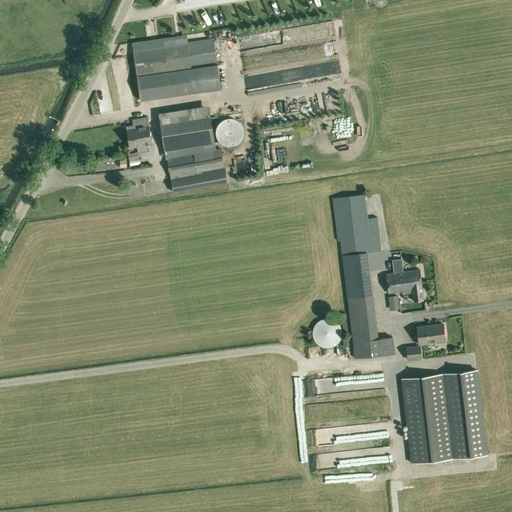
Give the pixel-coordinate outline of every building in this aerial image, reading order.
[(214,38),(134,49),(140,99),(221,88),(214,38)] [(160,119),(165,152),(215,144),(210,111),(160,119)] [(138,147),(138,153),(149,151),(148,145),(152,145),(147,118),(135,120),(137,128),(127,129),(130,149),(138,147)] [(167,158),(171,179),(173,189),(227,180),(222,148),(194,153),(167,158)] [(141,165),(138,153),(128,155),(130,167),(141,165)] [(377,218),(368,219),(365,195),(332,199),(337,242),(340,242),(347,299),(373,295),(369,266),(383,264),(379,234),(377,218)] [(394,267),(394,273),(402,272),(401,260),(394,261),(394,267)] [(421,281),(420,270),(402,272),(404,283),(421,281)] [(403,292),(403,294),(405,294),(404,283),(402,272),(394,273),(386,275),(389,293),(403,292)] [(405,294),(413,293),(414,301),(423,300),(422,289),(421,281),(404,283),(405,294)] [(373,295),(347,299),(355,358),(395,354),(393,337),(378,339),(373,295)] [(389,297),(391,310),(400,309),(398,296),(389,297)] [(313,332),(313,333),(313,334),(313,336),(313,337),(313,338),(314,340),(315,342),(316,344),(318,345),(319,346),(321,347),(321,348),(322,348),(324,349),(325,349),(327,349),(329,349),(330,349),(331,349),(333,348),(335,347),(336,346),(338,345),(339,344),(339,343),(340,342),(341,341),(341,339),(342,337),(342,336),(342,334),(342,333),(342,332),(342,331),(341,329),(340,327),(339,326),(338,324),(337,323),(336,323),(335,322),(334,321),(332,321),(331,320),(329,320),(328,320),(327,320),(326,320),(325,320),(323,321),(321,321),(320,322),(318,323),(317,325),(316,325),(315,327),(315,328),(314,328),(314,330),(313,331),(313,332)] [(419,344),(445,341),(443,324),(417,327),(419,344)] [(407,348),(409,362),(424,360),(422,346),(407,348)] [(412,462),(456,457),(488,454),(478,369),(446,373),(402,378),(412,462)] [(382,370),(366,371),(367,385),(383,384),(382,370)] [(366,374),(301,379),(302,394),(358,390),(358,394),(384,392),(383,386),(367,387),(366,374)] [(306,419),(323,418),(323,403),(305,404),(306,419)]
